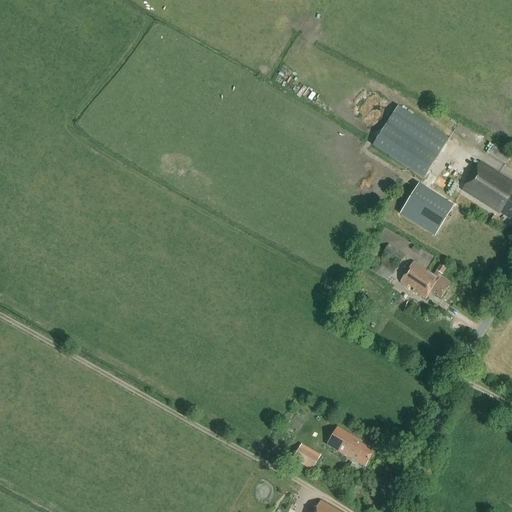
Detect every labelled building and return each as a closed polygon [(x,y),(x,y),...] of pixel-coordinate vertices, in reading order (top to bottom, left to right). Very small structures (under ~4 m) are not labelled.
[(450,140),(397,106),(372,145),(424,179),(450,140)] [(507,165),(511,157),(511,156),(495,146),(489,155),(507,165)] [(511,220),(511,183),(481,163),(464,190),(511,220)] [(400,214),(402,215),(434,236),(434,235),(441,224),(453,207),(452,206),(420,185),(400,214)] [(501,219),(495,215),(491,221),(497,225),(501,219)] [(406,255),(390,244),(383,254),(400,265),(406,255)] [(421,250),(414,245),(412,250),(418,254),(421,250)] [(399,266),(383,254),(372,270),(389,281),(399,266)] [(440,299),(450,283),(441,277),(446,269),(440,265),(434,275),(414,262),(401,282),(402,284),(425,299),(430,292),(440,299)] [(365,467),(373,451),(360,444),(361,442),(338,429),(328,447),(351,460),(351,459),(365,467)] [(319,458),(300,447),(292,460),(312,471),(319,458)] [(338,511),(321,502),(314,511),(338,511)]
